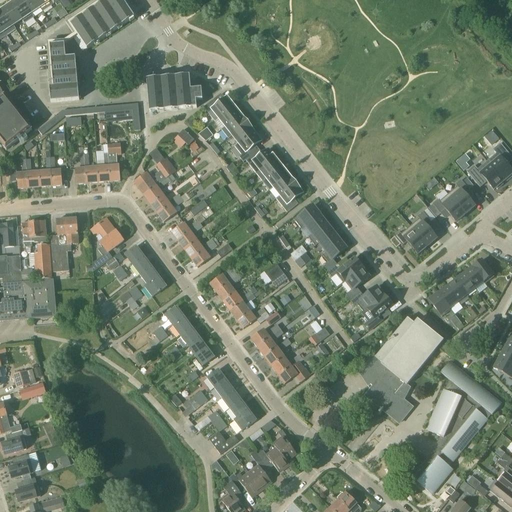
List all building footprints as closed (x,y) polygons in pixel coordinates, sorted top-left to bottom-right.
[(17,0),(11,5),(22,20),(24,24),(34,18),(31,14),(22,0),(17,0)] [(33,0),(22,0),(31,14),(39,8),(33,0)] [(57,0),(34,0),(43,13),(59,3),(57,0)] [(104,0),(105,2),(71,25),(87,50),(134,19),(121,0),(104,0)] [(11,5),(3,10),(13,26),(22,20),(11,5)] [(3,10),(0,11),(0,25),(7,36),(16,30),(13,26),(3,10)] [(49,88),(50,103),(78,101),(76,58),(66,59),(65,45),(51,45),(53,87),(49,88)] [(192,106),(192,101),(202,100),(201,89),(191,90),(190,76),(188,76),(189,79),(181,80),(181,77),(174,78),(175,81),(167,81),(167,78),(160,79),(161,82),(153,82),(153,79),(146,80),(149,109),(192,106)] [(0,143),(6,151),(32,130),(3,95),(0,89),(0,143)] [(215,122),(219,119),(234,107),(227,98),(219,105),(215,100),(204,108),(215,122)] [(240,115),(234,107),(219,119),(225,127),(240,115)] [(130,111),(126,111),(121,112),(117,112),(113,113),(109,113),(105,113),(106,124),(133,121),(133,119),(133,115),(132,111),(130,111)] [(247,124),(240,115),(225,127),(221,130),(228,139),(232,136),(247,124)] [(254,132),(247,124),(232,136),(238,144),(254,132)] [(194,140),(183,130),(177,136),(188,147),(194,140)] [(203,131),(199,135),(198,136),(205,141),(206,143),(210,139),(203,131)] [(499,139),(492,131),(484,138),(491,146),(499,139)] [(261,141),(254,132),(238,144),(234,147),(242,156),(239,158),(243,163),(245,161),(258,151),(255,146),(261,141)] [(487,162),(504,182),(505,181),(507,182),(511,177),(511,176),(511,175),(511,171),(505,164),(511,158),(511,157),(500,144),(493,150),(496,154),(487,162)] [(110,183),(120,182),(119,166),(117,167),(116,157),(121,156),(120,145),(108,146),(110,183)] [(99,184),(110,183),(108,146),(103,146),(104,154),(97,154),(98,168),(99,184)] [(79,149),(81,169),(75,170),(76,185),(87,184),(86,169),(85,169),(84,151),(83,149),(79,149)] [(249,165),(256,174),(275,159),(268,150),(262,155),(258,151),(245,161),(249,165)] [(86,169),(87,184),(99,184),(98,168),(89,169),(88,151),(85,151),(84,151),(85,169),(86,169)] [(466,163),(470,160),(465,154),(456,162),(463,171),(469,167),(466,163)] [(61,171),(55,171),(54,158),(50,159),(51,172),(50,172),(51,187),(62,186),(61,171)] [(38,173),(40,188),(51,187),(50,172),(51,172),(50,159),(46,159),(47,172),(38,173)] [(160,172),(166,180),(172,176),(176,172),(167,159),(156,167),(160,172)] [(282,168),(275,159),(256,174),(263,183),(282,168)] [(18,190),(28,189),(27,174),(26,160),(22,161),(23,174),(17,174),(18,190)] [(32,173),(30,160),(26,161),(28,189),(40,188),(38,173),(32,173)] [(504,182),(487,162),(477,170),(474,166),(467,173),(480,188),(479,186),(485,181),(494,191),(496,189),(497,190),(503,185),(502,184),(504,182)] [(289,176),(282,168),(263,183),(270,192),(274,188),(289,176)] [(166,180),(160,172),(155,176),(156,177),(151,181),(146,174),(134,183),(144,196),(156,187),(166,180)] [(172,176),(166,180),(156,187),(144,196),(150,205),(163,196),(159,191),(169,183),(170,184),(175,180),(172,176)] [(295,184),(289,176),(274,188),(280,196),(295,184)] [(457,187),(448,195),(465,215),(475,207),(469,200),(464,194),(469,190),(461,181),(456,185),(457,187)] [(294,200),(302,193),(295,184),(280,196),(276,199),(287,214),(298,205),(294,200)] [(178,195),(168,203),(163,196),(150,205),(157,215),(170,205),(170,206),(181,198),(178,195)] [(170,205),(157,215),(164,224),(176,215),(173,210),(183,202),(184,204),(189,200),(186,195),(181,198),(170,206),(170,205)] [(438,200),(432,205),(433,205),(440,214),(445,210),(456,223),(465,215),(448,195),(439,202),(438,200)] [(188,213),(192,218),(205,208),(202,203),(188,213)] [(305,227),(320,215),(313,206),(294,221),(302,230),(305,227)] [(419,219),(410,227),(427,247),(437,239),(426,227),(431,223),(423,213),(417,218),(419,219)] [(305,227),(311,235),(312,235),(326,224),(320,215),(305,227)] [(197,222),(187,229),(184,224),(171,233),(178,242),(190,233),(190,232),(200,225),(205,221),(201,216),(196,220),(197,222)] [(66,246),(51,247),(53,273),(69,272),(67,252),(71,252),(71,245),(78,245),(76,219),(56,221),(58,237),(66,237),(66,246)] [(50,246),(46,246),(45,239),(46,239),(44,222),(21,224),(24,248),(25,248),(25,250),(31,250),(30,247),(32,247),(32,244),(39,243),(39,246),(37,246),(38,254),(34,255),(36,281),(52,280),(50,246)] [(113,233),(104,222),(91,231),(104,247),(98,251),(102,257),(92,264),(93,273),(112,259),(108,253),(123,242),(115,231),(113,233)] [(312,235),(311,235),(308,238),(315,247),(319,244),(318,244),(333,232),(326,224),(312,235)] [(0,235),(3,235),(5,248),(14,248),(12,225),(0,225),(0,235)] [(197,242),(192,236),(202,228),(200,225),(190,232),(190,233),(178,242),(184,251),(197,242)] [(255,231),(251,226),(246,230),(250,235),(255,231)] [(399,233),(394,237),(402,247),(407,243),(417,255),(427,247),(410,227),(401,235),(399,233)] [(318,244),(319,244),(325,252),(340,241),(333,232),(318,244)] [(204,252),(214,244),(212,240),(201,248),(197,242),(184,251),(191,260),(204,251),(204,252)] [(347,249),(340,241),(325,252),(321,255),(328,264),(323,268),(327,273),(337,265),(333,260),(347,249)] [(204,251),(191,260),(198,269),(210,260),(207,255),(217,247),(214,244),(204,252),(204,251)] [(133,265),(143,258),(136,248),(125,255),(133,265)] [(300,258),(295,252),(290,256),(295,262),(300,258)] [(21,272),(20,257),(7,258),(0,258),(0,276),(2,276),(3,284),(22,283),(22,282),(21,272)] [(307,264),(301,257),(300,258),(295,262),(301,269),(307,264)] [(111,272),(119,265),(114,258),(105,264),(111,272)] [(140,276),(151,268),(143,258),(133,265),(140,276)] [(345,282),(362,269),(355,259),(341,269),(338,265),(337,265),(327,273),(332,278),(336,275),(343,284),(345,282)] [(481,261),(472,268),(484,283),(483,283),(485,285),(494,278),(481,261)] [(113,273),(116,278),(124,272),(121,267),(113,273)] [(267,275),(271,281),(282,273),(278,267),(267,275)] [(145,288),(158,278),(151,268),(140,276),(148,286),(145,287),(145,288)] [(222,276),(210,285),(216,293),(228,284),(238,276),(232,268),(222,276)] [(472,268),(464,274),(475,289),(483,283),(484,283),(472,268)] [(345,282),(352,291),(346,296),(350,301),(360,293),(356,288),(369,278),(362,269),(345,282)] [(21,272),(22,282),(33,281),(32,271),(21,272)] [(128,277),(124,272),(116,278),(120,282),(128,277)] [(288,280),(282,273),(271,281),(277,288),(288,280)] [(464,274),(455,281),(467,296),(467,295),(475,289),(464,274)] [(223,303),(235,293),(231,287),(241,279),(239,276),(216,293),(223,303)] [(153,298),(166,288),(158,278),(145,288),(153,298)] [(0,322),(56,318),(53,280),(22,283),(3,284),(3,285),(3,289),(0,289),(0,322)] [(455,281),(447,288),(458,302),(458,303),(459,305),(468,297),(467,295),(467,296),(455,281)] [(132,298),(140,293),(136,287),(128,293),(132,298)] [(360,293),(350,301),(354,307),(357,305),(363,313),(364,313),(384,297),(377,288),(364,298),(360,293)] [(450,309),(458,303),(458,302),(447,288),(438,294),(450,309)] [(243,303),(253,296),(250,292),(240,300),(235,293),(223,303),(230,313),(243,303)] [(143,297),(140,293),(132,298),(135,302),(143,297)] [(451,311),(450,309),(438,294),(429,301),(442,318),(451,311)] [(245,307),(255,299),(253,296),(243,303),(230,313),(237,322),(250,313),(245,307)] [(287,296),(280,301),(284,306),(291,301),(287,296)] [(364,313),(363,313),(362,314),(369,324),(364,327),(369,332),(383,321),(379,316),(392,306),(384,297),(364,313)] [(135,302),(132,298),(126,303),(133,311),(138,307),(135,302)] [(173,326),(183,318),(176,308),(165,316),(173,326)] [(237,322),(243,330),(256,321),(256,320),(266,313),(263,309),(253,316),(250,313),(237,322)] [(281,319),(277,313),(265,322),(270,328),(281,319)] [(181,336),(191,328),(183,318),(173,326),(181,336)] [(414,324),(407,319),(375,359),(363,374),(373,388),(366,397),(378,407),(381,409),(382,410),(380,412),(379,414),(380,415),(381,413),(383,411),(399,424),(412,408),(399,398),(398,396),(406,386),(407,386),(443,342),(417,320),(414,324)] [(251,340),(257,348),(269,339),(270,339),(274,336),(281,331),(277,326),(266,334),(263,330),(251,340)] [(164,333),(161,328),(145,339),(149,344),(164,333)] [(188,346),(199,339),(191,328),(181,336),(188,346)] [(270,339),(269,339),(257,348),(264,358),(277,349),(272,343),(283,334),(281,331),(274,336),(270,339)] [(152,349),(168,338),(164,333),(149,344),(152,349)] [(361,337),(358,333),(351,338),(354,343),(361,337)] [(196,356),(206,349),(199,339),(188,346),(196,356)] [(284,350),(291,345),(288,340),(281,346),(284,350)] [(330,355),(322,344),(311,353),(312,355),(318,351),(322,356),(329,355),(330,355)] [(450,358),(455,353),(444,344),(440,350),(450,358)] [(172,358),(180,352),(176,348),(168,354),(172,358)] [(203,367),(214,359),(206,349),(196,356),(203,367)] [(271,368),(284,358),(277,349),(264,358),(271,368)] [(511,354),(504,350),(499,359),(511,366),(511,354)] [(183,357),(180,352),(172,358),(175,363),(183,357)] [(288,363),(284,358),(271,368),(279,377),(291,368),(302,360),(303,360),(299,355),(292,360),(288,363)] [(511,366),(499,359),(494,369),(511,379),(511,366)] [(291,368),(279,377),(285,386),(296,377),(301,383),(311,376),(305,369),(305,370),(301,364),(304,361),(302,360),(291,368)] [(501,404),(449,362),(440,374),(449,381),(445,391),(443,391),(425,431),(441,438),(439,443),(438,447),(437,448),(436,451),(435,452),(433,455),(432,457),(431,458),(429,460),(426,464),(425,465),(422,468),(420,469),(417,472),(414,474),(418,481),(417,484),(432,496),(453,471),(444,464),(448,459),(453,463),(487,420),(491,415),(492,416),(501,404)] [(36,384),(32,370),(27,372),(13,376),(17,389),(31,386),(30,386),(36,384)] [(215,389),(225,381),(218,371),(207,379),(215,389)] [(195,373),(187,379),(190,384),(198,378),(195,373)] [(222,399),(233,391),(225,381),(215,389),(222,399)] [(42,384),(20,392),(23,401),(45,394),(42,384)] [(230,409),(240,401),(233,391),(222,399),(230,409)] [(193,398),(197,403),(204,397),(201,392),(193,398)] [(208,401),(204,397),(197,403),(200,407),(208,401)] [(235,421),(248,411),(240,401),(230,409),(237,419),(235,421)] [(5,412),(3,405),(0,406),(0,435),(11,432),(7,418),(7,417),(6,415),(8,414),(7,412),(5,412)] [(381,409),(378,407),(373,413),(376,415),(381,409)] [(242,431),(255,422),(248,411),(235,421),(242,431)] [(212,423),(219,417),(216,412),(208,418),(212,423)] [(212,423),(216,428),(224,423),(219,417),(212,423)] [(270,422),(261,429),(265,434),(275,426),(270,422)] [(54,449),(62,446),(51,424),(43,426),(54,449)] [(296,454),(284,438),(286,436),(282,431),(278,434),(282,439),(273,446),(276,450),(277,449),(286,461),(296,454)] [(5,457),(27,450),(21,432),(10,436),(12,442),(2,445),(5,457)] [(226,443),(219,433),(209,441),(220,456),(238,442),(234,437),(226,443)] [(257,439),(253,434),(247,439),(251,444),(257,439)] [(241,448),(247,450),(250,447),(245,441),(239,446),(241,448)] [(289,465),(286,461),(277,449),(276,450),(267,457),(263,451),(258,455),(263,462),(266,467),(271,463),(279,473),(289,465)] [(255,452),(250,456),(258,465),(263,462),(258,455),(255,452)] [(41,472),(36,454),(17,459),(19,466),(9,469),(12,480),(41,472)] [(509,466),(510,467),(511,463),(511,460),(505,455),(501,460),(509,466)] [(67,456),(61,458),(64,468),(71,466),(67,456)] [(508,468),(509,466),(501,460),(500,459),(497,464),(505,471),(508,468)] [(259,467),(249,474),(261,491),(271,483),(266,476),(259,467)] [(501,480),(498,483),(511,494),(511,471),(508,468),(505,471),(504,472),(506,474),(501,480)] [(234,475),(229,478),(232,482),(235,487),(240,484),(251,498),(261,491),(249,474),(243,479),(240,474),(235,477),(234,475)] [(87,479),(79,482),(82,490),(90,487),(87,479)] [(19,504),(40,498),(35,480),(23,483),(25,490),(15,492),(19,504)] [(228,511),(241,511),(245,510),(237,500),(242,496),(238,490),(235,487),(232,482),(223,489),(229,496),(221,502),(228,511)] [(511,494),(498,483),(491,492),(511,509),(511,508),(511,494)] [(476,491),(485,498),(488,493),(480,486),(476,491)] [(455,492),(450,488),(446,493),(451,497),(455,492)] [(346,493),(338,501),(348,511),(361,511),(362,511),(362,509),(346,493)] [(448,502),(452,505),(459,497),(455,493),(448,502)] [(43,511),(51,511),(57,511),(56,509),(64,507),(62,498),(46,502),(47,505),(42,506),(43,511)] [(333,511),(348,511),(338,501),(330,509),(333,511)] [(374,502),(369,508),(373,511),(375,511),(380,508),(374,502)] [(468,511),(470,510),(460,502),(451,511),(468,511)]
